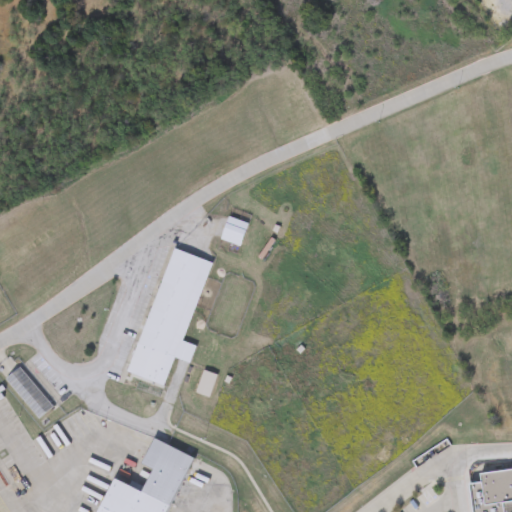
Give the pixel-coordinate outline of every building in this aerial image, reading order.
[(239,247),(219,240),(227,217),(247,224),(239,247)] [(129,374),(170,248),(210,261),(184,342),(195,346),(189,363),(173,358),(164,386),(129,374)] [(5,380),(20,367),(53,408),(39,420),(5,380)] [(165,511),(97,511),(112,478),(142,491),(152,469),(141,464),(153,439),(191,456),(165,511)] [(511,511),(470,511),(467,481),(478,479),(477,472),(511,466),(511,511)]
